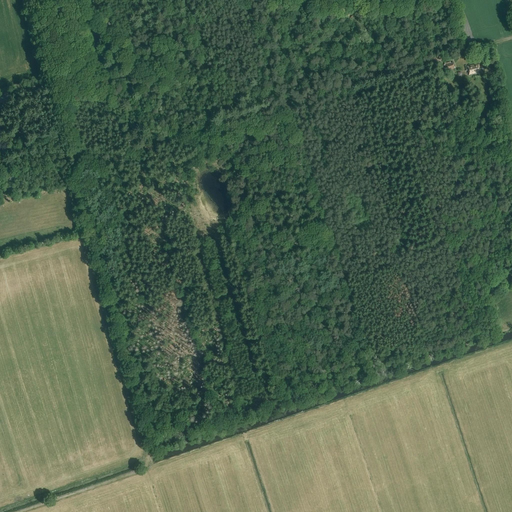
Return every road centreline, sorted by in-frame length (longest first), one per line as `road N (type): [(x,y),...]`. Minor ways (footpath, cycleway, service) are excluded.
road 1 (track): [(148,453),(300,401),(313,387),(367,366),(289,103),(245,2),(260,0)]
road 2 (track): [(511,37),(78,171)]
road 3 (track): [(19,511),(145,468),(148,456),(73,190),(78,171)]
road 4 (track): [(136,149),(220,428)]
road 5 (track): [(78,171),(21,0)]
